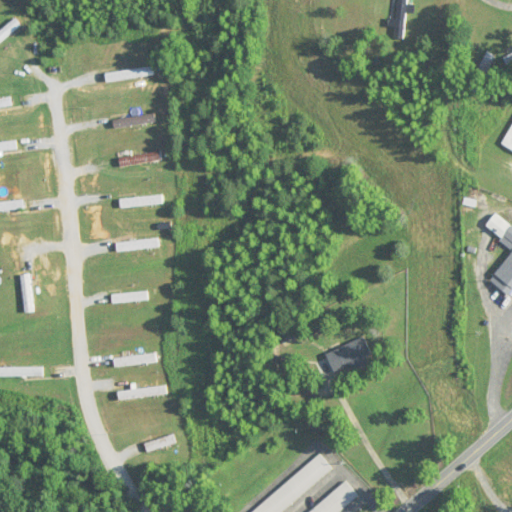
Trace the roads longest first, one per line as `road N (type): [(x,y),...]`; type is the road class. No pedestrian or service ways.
road 1 (residential): [(150,511),(106,449),(96,415),(63,130)]
road 2 (secondary): [(406,511),(511,419)]
